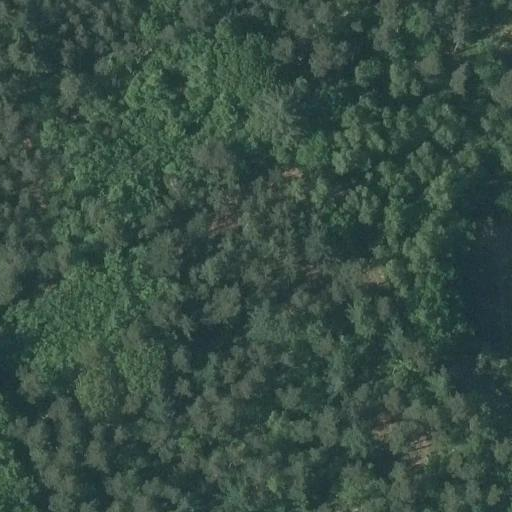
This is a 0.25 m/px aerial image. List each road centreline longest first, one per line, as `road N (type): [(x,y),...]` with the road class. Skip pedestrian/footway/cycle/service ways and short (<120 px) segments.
road 1 (track): [(364,263),(0,443)]
road 2 (track): [(217,0),(364,263)]
road 3 (track): [(364,263),(429,363),(479,408),(511,459)]
